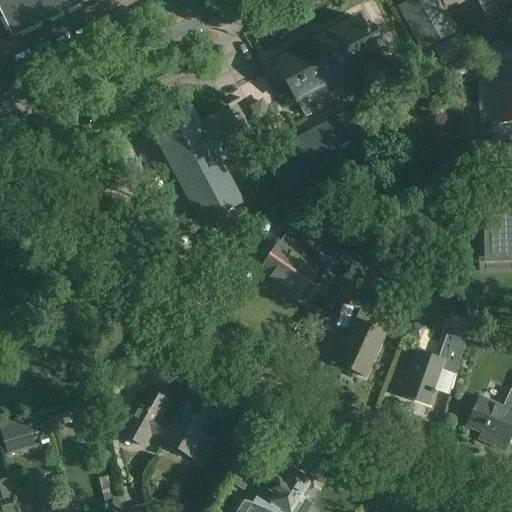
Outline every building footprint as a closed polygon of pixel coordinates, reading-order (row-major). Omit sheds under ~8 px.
[(0,0),(0,17),(11,41),(97,0),(0,0)] [(435,0),(418,0),(403,8),(423,47),(452,31),(435,0)] [(477,40),(500,29),(486,0),(478,0),(462,8),(477,40)] [(304,40),(307,46),(275,63),(295,102),(297,101),(304,116),(358,87),(350,72),(378,56),(372,44),(379,40),(371,25),(364,29),(358,18),(317,41),(314,35),(304,40)] [(442,67),(469,52),(459,35),(433,50),(442,67)] [(511,123),(511,80),(482,82),(484,125),(511,123)] [(264,105),(248,114),(257,129),(272,121),(264,105)] [(357,107),(264,158),(280,188),(325,163),(328,168),(376,142),(357,107)] [(219,160),(245,146),(225,109),(202,121),(201,120),(199,122),(191,108),(154,128),(190,195),(189,196),(190,199),(191,198),(204,221),(241,201),(219,160)] [(505,141),(473,142),(474,160),(506,159),(505,141)] [(321,175),(280,204),(295,225),(335,196),(321,175)] [(481,210),(482,258),(511,257),(511,198),(495,199),(495,210),(481,210)] [(303,262),(279,245),(261,271),(305,302),(317,286),(308,280),(323,258),(311,250),(303,262)] [(355,307),(364,277),(369,261),(356,257),(351,273),(351,272),(341,303),(355,307)] [(365,378),(385,333),(354,319),(334,364),(365,378)] [(424,327),(413,323),(408,334),(420,339),(424,327)] [(437,360),(416,352),(400,394),(428,404),(441,370),(455,376),(467,334),(449,327),(437,360)] [(139,407),(134,405),(127,418),(129,419),(120,434),(143,448),(150,436),(163,443),(171,426),(159,419),(169,403),(148,391),(139,407)] [(171,426),(163,443),(193,460),(201,446),(208,449),(218,432),(210,428),(218,413),(188,396),(171,426)] [(511,434),(511,404),(510,409),(505,407),(503,410),(479,399),(467,426),(491,437),(489,441),(505,449),(511,434)] [(274,494),(269,502),(268,504),(270,504),(268,507),(255,499),(251,506),(243,503),(236,511),(233,511),(232,511),(307,511),(311,506),(303,501),(313,485),(289,470),(281,483),(278,481),(271,492),(274,494)] [(101,511),(119,511),(116,497),(111,477),(99,480),(106,509),(101,510),(101,511)] [(119,496),(116,497),(119,511),(162,511),(160,502),(122,511),(119,496)] [(79,511),(76,501),(64,505),(66,511),(79,511)]
